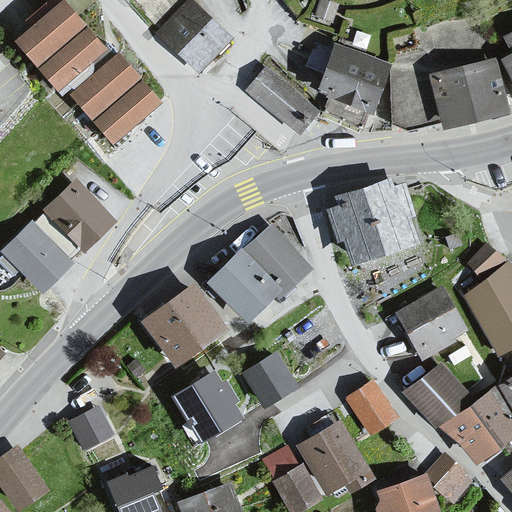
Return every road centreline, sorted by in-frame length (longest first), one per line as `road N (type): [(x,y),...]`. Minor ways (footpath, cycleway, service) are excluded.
road 1 (residential): [(511,502),(412,410),(357,339),(332,290),(296,177)]
road 2 (tertiary): [(296,177),(249,193),(185,240),(0,424)]
road 3 (tertiary): [(109,0),(175,72),(246,107),(335,168)]
road 4 (tertiary): [(335,168),(511,143)]
road 5 (unknown): [(357,339),(300,404),(290,424),(293,441)]
